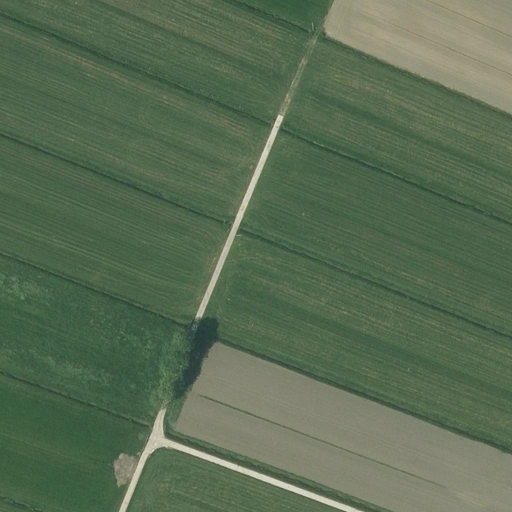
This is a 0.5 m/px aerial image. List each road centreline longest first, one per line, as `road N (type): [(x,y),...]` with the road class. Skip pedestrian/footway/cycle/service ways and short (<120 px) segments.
road 1 (track): [(123,511),(272,110)]
road 2 (track): [(352,511),(152,437)]
